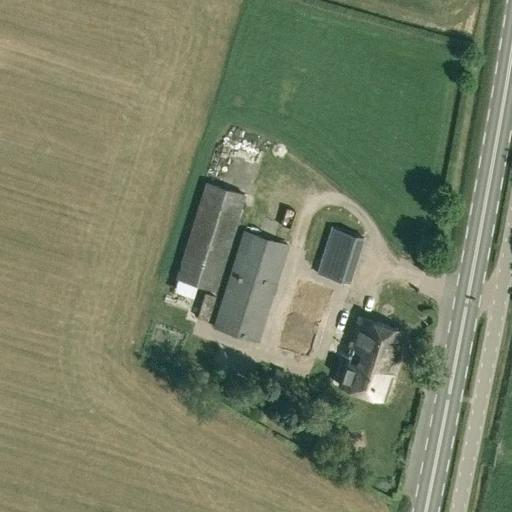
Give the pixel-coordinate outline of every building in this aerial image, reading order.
[(228,152),(242,159),(249,146),(235,139),(228,152)] [(213,288),(243,192),(207,182),(178,277),(213,288)] [(364,236),(331,226),(317,272),(349,283),(364,236)] [(259,340),(288,244),(244,230),(215,326),(259,340)] [(309,342),(336,284),(313,273),(285,331),(309,342)] [(198,316),(208,320),(217,295),(206,291),(197,316),(198,316)] [(350,348),(395,363),(405,331),(359,317),(350,348)] [(395,363),(350,348),(338,384),(384,398),(395,363)]
